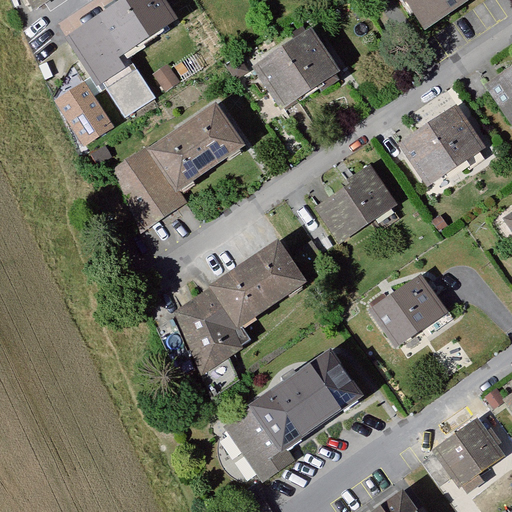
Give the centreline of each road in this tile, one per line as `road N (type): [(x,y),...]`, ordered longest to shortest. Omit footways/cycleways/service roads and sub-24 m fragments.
road 1 (residential): [(152,272),(511,33)]
road 2 (residential): [(297,509),(511,357)]
